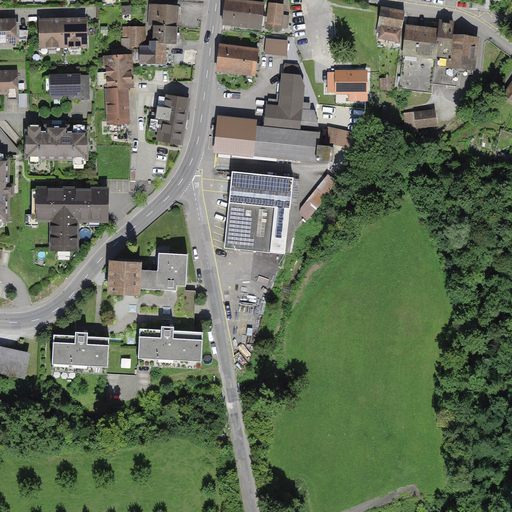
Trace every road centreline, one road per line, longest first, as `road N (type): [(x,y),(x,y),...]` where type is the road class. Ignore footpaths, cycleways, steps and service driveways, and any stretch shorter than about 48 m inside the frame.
road 1 (unclassified): [(185,176),(192,180),(253,511)]
road 2 (tertiary): [(0,321),(32,321),(56,310),(185,176)]
road 3 (tertiary): [(185,176),(198,142),(217,0)]
